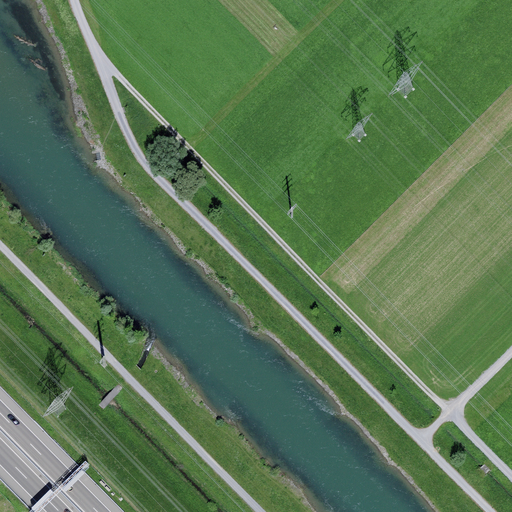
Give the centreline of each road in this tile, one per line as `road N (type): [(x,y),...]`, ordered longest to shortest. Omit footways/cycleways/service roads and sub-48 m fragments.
road 1 (track): [(90,41),(138,157),(491,511)]
road 2 (track): [(90,41),(511,474)]
road 3 (track): [(0,246),(260,511)]
road 4 (motorway): [(97,511),(0,412)]
road 5 (track): [(423,442),(511,350)]
